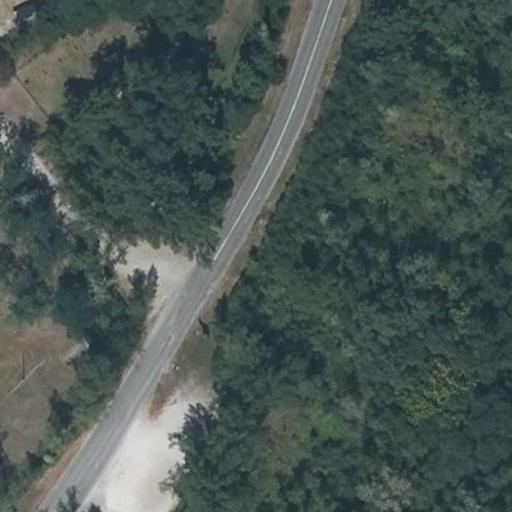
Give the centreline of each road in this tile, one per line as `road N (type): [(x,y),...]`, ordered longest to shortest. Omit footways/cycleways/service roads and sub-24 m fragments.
road 1 (unclassified): [(110,446),(230,246),(332,0)]
road 2 (track): [(0,141),(187,317)]
